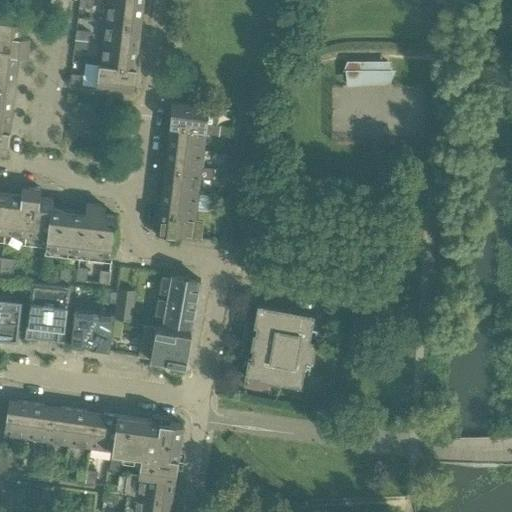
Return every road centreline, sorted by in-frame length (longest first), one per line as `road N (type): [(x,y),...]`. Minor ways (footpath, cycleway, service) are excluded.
road 1 (residential): [(201,400),(220,264),(138,247),(131,234),(137,193)]
road 2 (residential): [(201,400),(0,370)]
road 3 (unclassified): [(137,193),(158,0)]
road 4 (residential): [(0,162),(137,193)]
